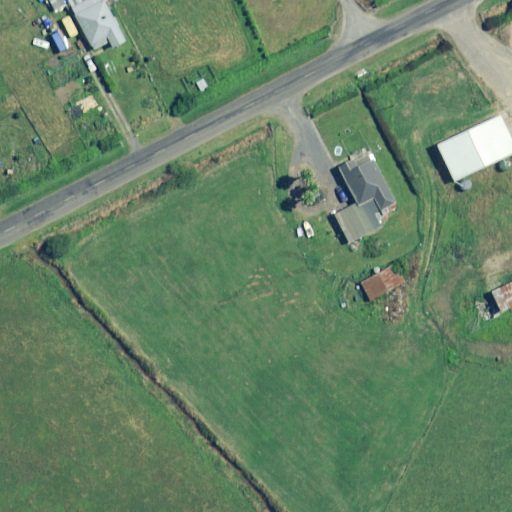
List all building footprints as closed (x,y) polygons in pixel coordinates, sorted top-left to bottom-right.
[(69,6),(65,0),(50,0),(56,12),(69,6)] [(125,43),(103,0),(89,0),(90,0),(72,9),(94,52),(110,44),(113,49),(125,43)] [(511,154),(511,145),(499,117),(438,147),(455,182),(511,154)] [(368,156),(339,171),(356,205),(335,216),(349,244),(380,228),(373,215),(393,205),(368,156)] [(339,239),(328,218),(300,232),(311,254),(339,239)] [(402,265),(359,283),(367,302),(411,284),(402,265)] [(511,283),(475,302),(485,323),(511,309),(511,283)]
